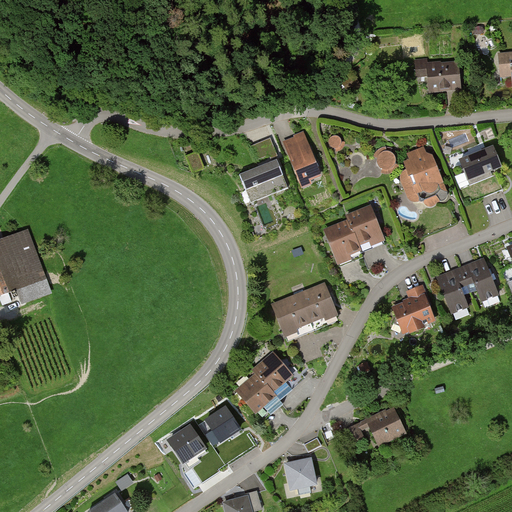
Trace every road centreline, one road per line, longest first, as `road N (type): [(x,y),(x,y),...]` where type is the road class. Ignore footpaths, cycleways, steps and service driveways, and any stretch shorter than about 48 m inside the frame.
road 1 (tertiary): [(73,142),(168,186),(209,217),(232,257),(238,309),(206,376),(42,511)]
road 2 (residential): [(73,142),(105,114),(178,133),(309,110),(376,125),(511,115)]
road 3 (residential): [(511,226),(393,279),(372,301),(299,429),(187,511)]
road 4 (track): [(293,111),(359,52),(360,33),(344,0)]
road 5 (track): [(73,142),(94,0)]
road 6 (track): [(395,387),(511,336)]
